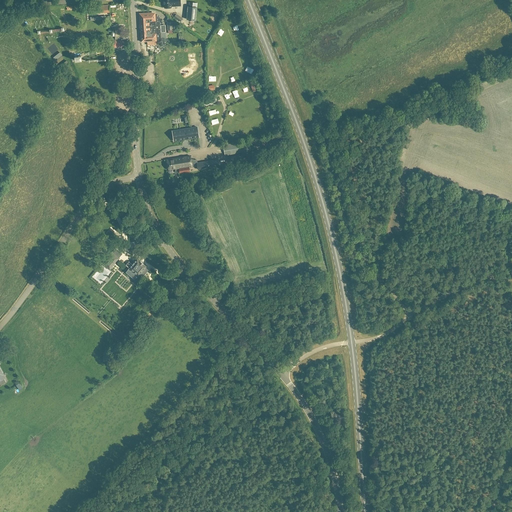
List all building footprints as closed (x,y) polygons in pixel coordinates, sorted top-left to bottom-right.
[(165,4),(165,8),(171,8),(171,7),(180,6),(180,0),(164,0),(165,0),(164,1),(164,4),(165,4)] [(197,20),(195,20),(197,4),(188,3),(187,19),(194,20),(194,22),(197,22),(197,20)] [(155,18),(155,13),(139,14),(141,41),(156,40),(156,42),(162,42),(160,18),(155,18)] [(174,17),(172,19),(179,24),(183,18),(176,14),(174,17)] [(173,22),(172,22),(167,22),(167,30),(173,30),(176,30),(176,22),(173,22)] [(183,139),(187,138),(187,139),(199,137),(197,127),(172,131),(174,141),(183,139)] [(251,151),(249,140),(223,145),(225,156),(251,151)] [(186,169),(186,168),(192,167),(190,155),(167,159),(168,170),(179,169),(179,170),(180,174),(187,173),(186,169)] [(209,168),(219,167),(218,160),(198,163),(199,169),(209,168)] [(116,232),(111,229),(105,235),(113,242),(117,236),(114,234),(116,232)] [(106,267),(113,260),(108,256),(102,264),(106,267)] [(130,262),(127,266),(138,276),(141,272),(144,275),(148,270),(145,268),(146,266),(137,258),(132,264),(130,262)]
